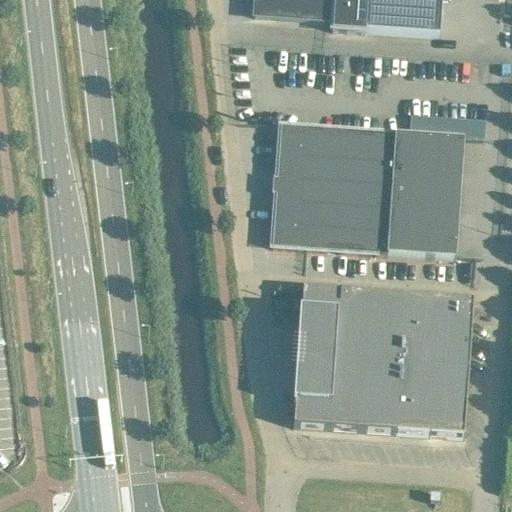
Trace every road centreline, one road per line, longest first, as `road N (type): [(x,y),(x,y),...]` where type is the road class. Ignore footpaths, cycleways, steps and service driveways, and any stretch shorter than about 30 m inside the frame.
road 1 (secondary): [(35,0),(95,511)]
road 2 (secondary): [(144,511),(85,0)]
road 3 (unclassified): [(282,468),(258,389),(215,0)]
road 4 (unclassified): [(511,176),(490,482)]
road 5 (unknown): [(246,285),(503,300)]
road 6 (unknown): [(280,89),(488,104),(511,113)]
road 7 (unclassified): [(282,468),(490,482)]
